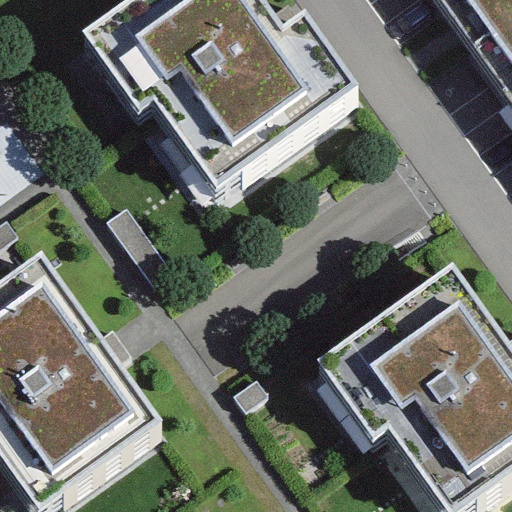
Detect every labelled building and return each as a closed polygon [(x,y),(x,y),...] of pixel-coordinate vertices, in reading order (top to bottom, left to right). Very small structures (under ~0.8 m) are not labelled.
[(260,0),(138,0),(67,52),(137,148),(154,135),(216,221),(371,109),(304,18),(285,33),(260,0)] [(511,0),(427,0),(511,116),(511,0)] [(175,284),(130,219),(109,233),(154,298),(175,284)] [(51,280),(0,317),(0,472),(29,511),(88,511),(175,448),(51,280)] [(511,511),(511,339),(469,281),(322,389),(385,475),(403,461),(440,511),(511,511)] [(269,406),(258,389),(235,404),(247,421),(269,406)]
